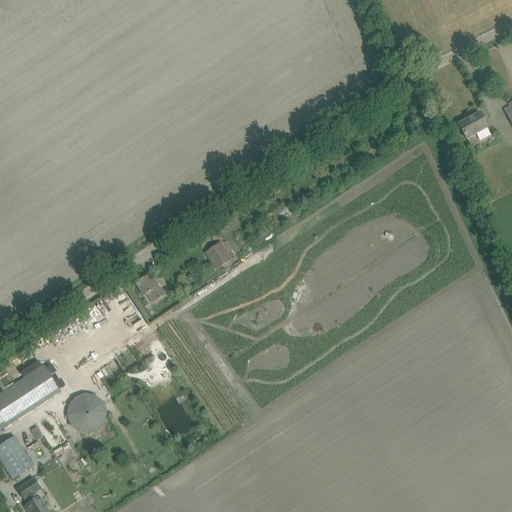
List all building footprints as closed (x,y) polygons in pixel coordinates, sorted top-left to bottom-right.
[(488,129),(485,122),(480,113),(459,125),(467,140),(488,129)] [(218,271),(232,261),(221,243),(206,253),(218,271)] [(136,284),(145,297),(148,295),(151,301),(154,304),(165,296),(154,280),(150,283),(146,278),(136,284)] [(0,431),(1,431),(61,392),(44,366),(0,394),(0,431)] [(103,412),(102,408),(101,405),(99,402),(98,400),(95,397),(92,396),(89,395),(85,394),(82,394),(78,396),(75,397),(73,399),(70,402),(69,405),(68,408),(67,412),(67,415),(68,418),(70,421),(72,424),(75,427),(77,428),(80,429),(84,429),(87,429),(91,428),(94,427),(97,424),(100,421),(101,418),(102,416),(103,412)] [(39,427),(33,430),(38,441),(44,439),(39,427)] [(0,459),(13,480),(22,474),(33,467),(14,438),(3,445),(0,446),(0,459)] [(56,439),(50,443),(54,452),(61,448),(56,439)] [(29,504),(25,507),(28,511),(48,511),(39,498),(32,502),(29,497),(44,488),(37,478),(18,490),(24,500),(26,500),(29,504)]
